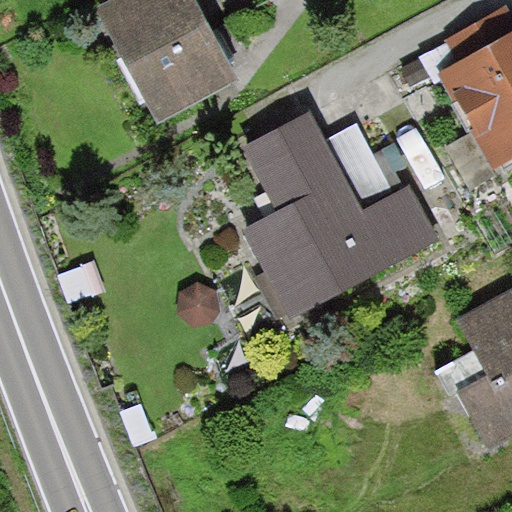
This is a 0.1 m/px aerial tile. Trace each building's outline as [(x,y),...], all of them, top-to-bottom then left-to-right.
[(125,0),(99,14),(160,128),(242,84),(215,34),(196,0),(125,0)] [(436,69),(490,170),(511,158),(511,14),(507,5),(444,39),(455,59),(436,69)] [(280,324),(439,241),(424,213),(411,188),(394,197),(363,213),(327,144),(311,113),(245,147),(283,219),(255,233),(273,268),(255,277),(280,324)] [(358,128),(327,144),(363,213),(394,197),(358,128)] [(511,288),(458,317),(476,350),(438,370),(451,394),(460,390),(492,448),(511,436),(511,288)]
